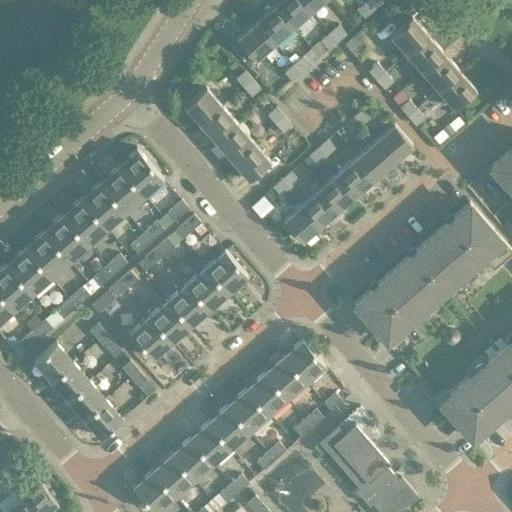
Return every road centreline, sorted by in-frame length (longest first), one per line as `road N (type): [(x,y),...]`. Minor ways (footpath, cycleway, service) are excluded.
road 1 (residential): [(86,480),(301,296)]
road 2 (residential): [(301,296),(511,116)]
road 3 (residential): [(301,296),(134,103)]
road 4 (residential): [(468,488),(301,296)]
road 5 (residential): [(0,220),(134,103)]
road 6 (residential): [(86,480),(0,381)]
